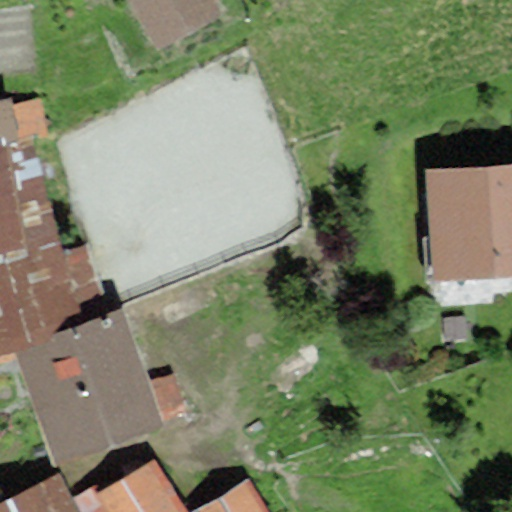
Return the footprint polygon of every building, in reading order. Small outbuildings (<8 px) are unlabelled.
[(211,0),(132,0),(158,45),(218,11),(211,0)] [(0,103),(0,142),(13,139),(4,102),(0,103)] [(29,135),(13,139),(0,142),(0,343),(76,326),(71,305),(97,299),(86,249),(57,256),(29,135)] [(511,166),(431,174),(440,283),(511,277),(511,166)] [(121,317),(19,353),(56,457),(158,421),(121,317)] [(182,511),(153,461),(101,492),(112,511),(182,511)] [(0,511),(71,511),(58,481),(0,506),(0,511)] [(266,511),(252,486),(206,511),(266,511)]
